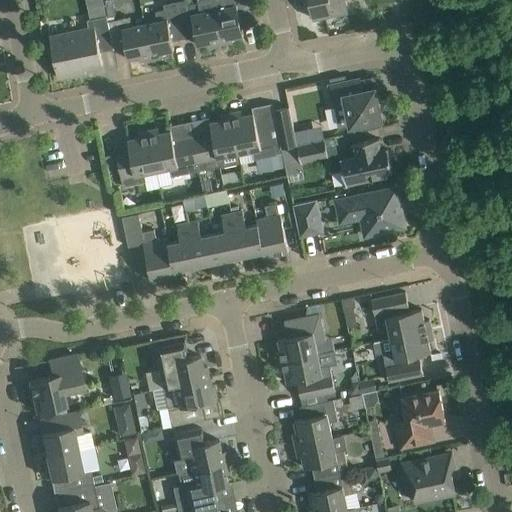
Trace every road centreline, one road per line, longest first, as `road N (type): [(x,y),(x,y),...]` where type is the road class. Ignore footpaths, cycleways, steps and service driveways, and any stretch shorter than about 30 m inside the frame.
road 1 (residential): [(450,252),(409,57),(399,46),(287,66)]
road 2 (residential): [(506,511),(450,252)]
road 3 (residential): [(32,118),(287,66)]
road 4 (residential): [(0,328),(29,324),(68,335),(228,301)]
road 5 (residential): [(228,301),(450,252)]
road 6 (residential): [(274,511),(228,301)]
road 7 (residential): [(29,511),(0,387)]
